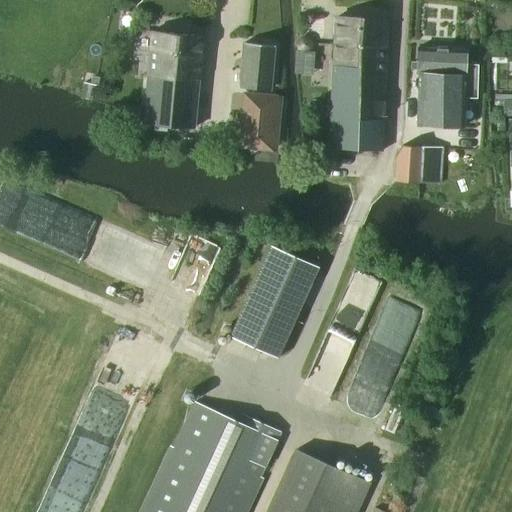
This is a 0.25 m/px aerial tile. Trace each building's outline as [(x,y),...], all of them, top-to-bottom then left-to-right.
[(386,20),(334,18),(333,44),(369,46),(370,40),(385,41),(386,20)] [(199,55),(201,36),(151,31),(148,71),(171,72),(173,53),(199,55)] [(369,46),(333,44),(328,149),(381,152),(385,41),(370,40),(369,46)] [(243,43),(242,49),(238,86),(269,89),(273,45),(243,43)] [(417,47),(417,49),(416,72),(422,72),(420,125),(458,126),(459,97),(475,98),(477,65),(464,64),(465,49),(417,47)] [(192,127),(199,55),(173,53),(171,72),(148,71),(144,122),(192,127)] [(83,83),(80,98),(92,101),(95,85),(83,83)] [(241,93),(236,148),(276,152),(281,96),(241,93)] [(417,181),(419,146),(396,145),(394,180),(417,181)] [(442,147),(419,146),(417,181),(440,182),(442,147)] [(318,267),(270,246),(229,337),(277,358),(318,267)] [(145,511),(244,511),(278,435),(239,418),(236,426),(192,406),(145,511)] [(269,511),(356,511),(368,483),(295,452),(269,511)]
